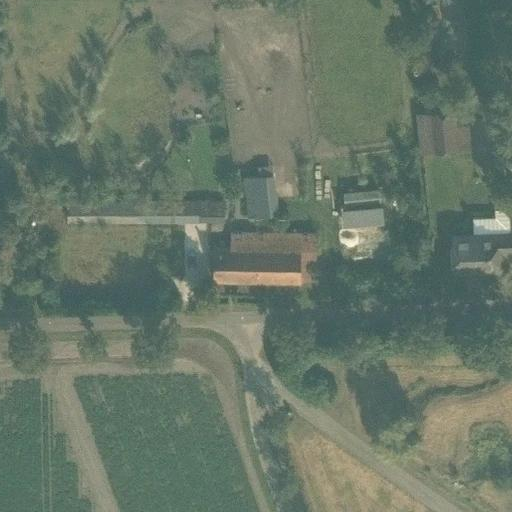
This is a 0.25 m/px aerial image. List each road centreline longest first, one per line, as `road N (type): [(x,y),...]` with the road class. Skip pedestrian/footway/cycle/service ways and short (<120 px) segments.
road 1 (unclassified): [(255,312),(511,303)]
road 2 (unclassified): [(0,322),(255,312)]
road 3 (unclassified): [(283,511),(261,452),(251,375),(255,312)]
